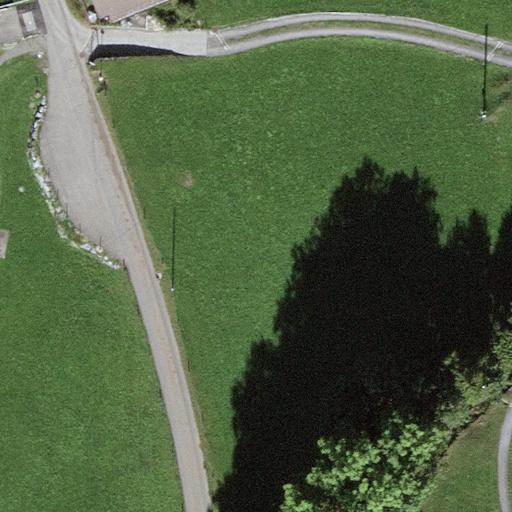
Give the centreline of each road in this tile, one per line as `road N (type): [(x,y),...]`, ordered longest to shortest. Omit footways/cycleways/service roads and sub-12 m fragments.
road 1 (unclassified): [(50,0),(142,270),(199,511)]
road 2 (track): [(64,42),(202,44),(370,21),(511,53)]
